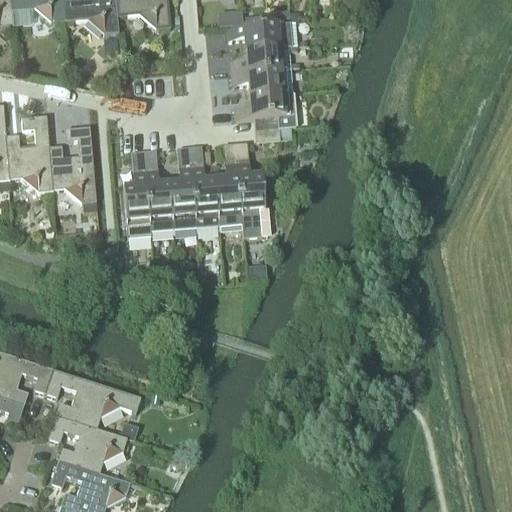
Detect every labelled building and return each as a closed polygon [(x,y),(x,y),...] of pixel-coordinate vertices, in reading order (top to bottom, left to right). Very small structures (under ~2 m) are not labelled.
[(0,0),(0,33),(13,32),(11,16),(9,0),(0,0)] [(64,27),(61,0),(9,0),(11,16),(33,15),(50,29),(64,27)] [(113,0),(61,0),(64,27),(86,26),(103,40),(118,38),(116,23),(113,0)] [(113,0),(116,23),(138,21),(155,35),(169,34),(166,0),(113,0)] [(230,31),(229,18),(217,19),(218,32),(230,31)] [(255,31),(254,21),(244,22),(245,32),(255,31)] [(287,52),(296,52),(294,28),(227,34),(228,47),(244,45),(245,56),(287,52)] [(107,58),(117,47),(108,40),(98,51),(107,58)] [(231,79),(289,75),(287,52),(245,56),(246,66),(230,68),(231,79)] [(22,65),(17,71),(26,80),(32,75),(22,65)] [(249,101),(292,98),(289,75),(231,79),(232,92),(248,91),(249,101)] [(295,133),(292,98),(249,101),(250,112),(234,113),(235,126),(253,125),(254,137),(278,134),(295,133)] [(5,142),(2,111),(0,111),(0,186),(9,186),(9,185),(5,142)] [(48,153),(45,122),(20,125),(21,137),(33,136),(35,152),(19,153),(18,141),(5,142),(9,185),(20,184),(37,199),(52,197),(52,196),(48,153)] [(48,153),(52,196),(63,195),(80,210),(95,208),(88,133),(63,135),(64,148),(76,147),(78,163),(62,164),(61,152),(48,153)] [(279,147),(278,134),(254,137),(255,148),(255,149),(279,147)] [(266,243),(263,215),(260,182),(249,182),(246,148),(234,150),(241,235),(242,245),(266,243)] [(218,237),(241,235),(234,150),(222,151),(224,185),(214,185),(218,237)] [(218,237),(214,185),(203,186),(200,152),(189,153),(196,239),(218,237)] [(172,241),(196,239),(189,153),(176,154),(179,188),(168,189),(172,241)] [(172,241),(168,189),(157,190),(155,156),(142,157),(150,243),(172,241)] [(126,245),(150,243),(142,157),(130,158),(133,192),(122,193),(126,245)] [(44,401),(52,376),(0,359),(0,404),(22,412),(27,400),(15,396),(20,381),(35,386),(32,397),(44,401)] [(139,405),(124,400),(52,376),(44,401),(56,405),(59,393),(75,398),(70,414),(58,410),(54,423),(95,436),(95,435),(99,424),(119,414),(134,419),(139,405)] [(0,404),(0,418),(7,420),(3,432),(15,435),(22,412),(0,404)] [(126,445),(95,435),(95,436),(54,423),(47,446),(58,450),(62,438),(77,443),(72,459),(61,455),(57,468),(98,481),(101,469),(121,459),(126,445)] [(128,490),(98,481),(57,468),(49,491),(61,495),(65,483),(80,488),(75,504),(64,500),(59,511),(108,511),(124,504),(128,490)]
